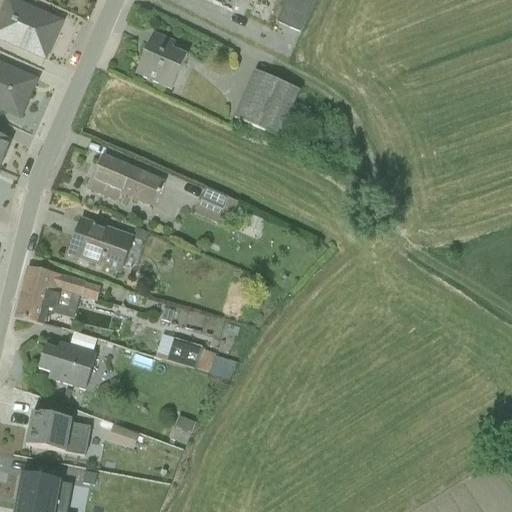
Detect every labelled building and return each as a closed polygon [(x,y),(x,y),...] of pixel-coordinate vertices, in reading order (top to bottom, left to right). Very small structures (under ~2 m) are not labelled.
[(195,0),(216,10),(220,0),(195,0)] [(316,0),(286,0),(275,26),(301,37),(316,0)] [(0,8),(0,47),(43,66),(60,26),(3,1),(0,8)] [(129,77),(168,97),(189,58),(149,37),(129,77)] [(0,116),(19,125),(36,86),(0,69),(0,116)] [(299,93),(254,74),(233,122),(277,142),(299,93)] [(148,222),(164,186),(102,158),(85,195),(148,222)] [(237,205),(204,191),(192,219),(216,230),(223,214),(231,218),(237,205)] [(67,260),(121,279),(135,242),(80,222),(67,260)] [(97,309),(102,290),(24,271),(12,320),(43,328),(46,316),(73,323),(78,304),(97,309)] [(156,358),(161,339),(149,336),(144,355),(156,358)] [(60,337),(58,347),(76,349),(78,339),(60,337)] [(32,383),(81,397),(92,358),(43,344),(32,383)] [(33,411),(26,450),(84,460),(89,431),(33,411)] [(164,416),(159,430),(176,437),(181,423),(164,416)] [(20,480),(14,511),(75,511),(79,491),(20,480)]
